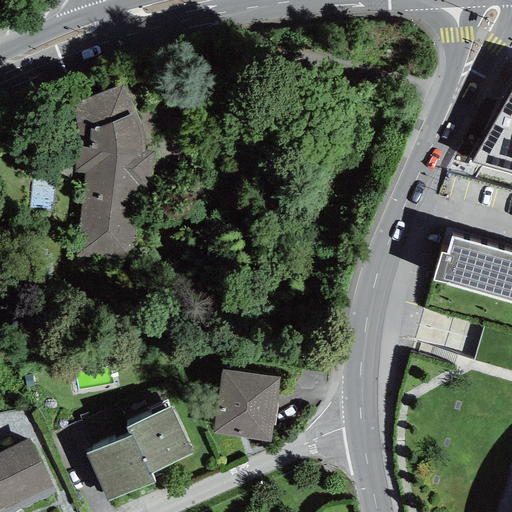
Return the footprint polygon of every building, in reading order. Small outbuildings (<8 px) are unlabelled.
[(140,80),(125,86),(123,84),(71,105),(77,125),(77,147),(75,173),(85,174),(76,257),(124,258),(137,242),(150,198),(155,153),(156,138),(162,134),(156,114),(140,80)] [(511,90),(470,162),(511,173),(511,90)] [(511,255),(451,238),(446,254),(440,252),(432,281),(511,303),(511,255)] [(279,378),(222,370),(213,432),(269,442),(279,378)] [(130,436),(85,453),(108,501),(155,482),(152,474),(192,454),(170,408),(126,428),(130,436)] [(0,452),(0,510),(4,508),(5,510),(52,486),(28,439),(0,452)]
